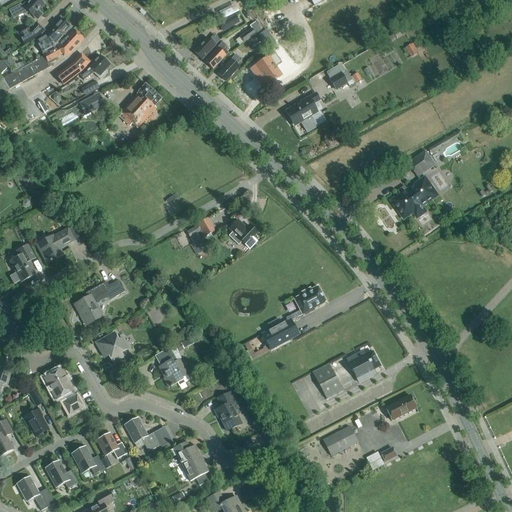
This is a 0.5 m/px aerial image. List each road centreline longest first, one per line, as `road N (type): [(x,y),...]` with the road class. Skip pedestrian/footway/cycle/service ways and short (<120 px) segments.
road 1 (secondary): [(508,511),(447,381),(369,262),(278,166),(93,0)]
road 2 (residential): [(299,511),(266,448),(222,459),(198,427),(142,405),(103,405),(76,359),(26,359),(13,336)]
